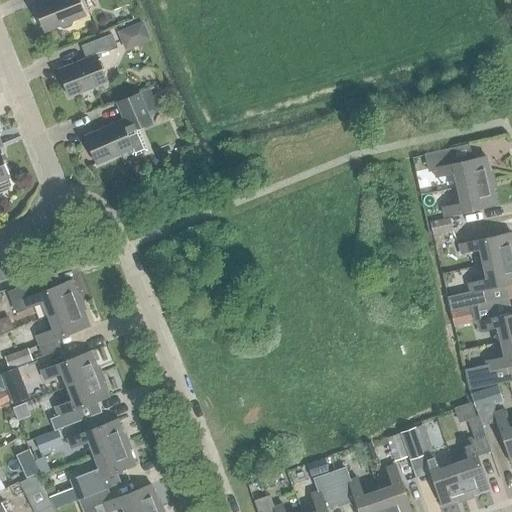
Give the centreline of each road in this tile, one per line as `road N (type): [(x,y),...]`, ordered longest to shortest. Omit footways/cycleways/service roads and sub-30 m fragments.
road 1 (residential): [(224,511),(109,218),(92,201),(51,190)]
road 2 (residential): [(51,190),(49,164),(0,40)]
